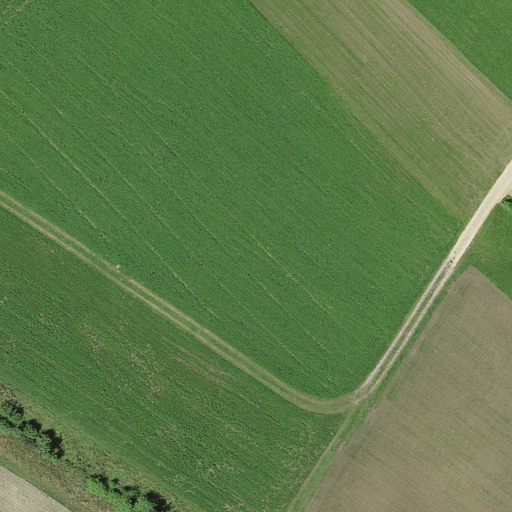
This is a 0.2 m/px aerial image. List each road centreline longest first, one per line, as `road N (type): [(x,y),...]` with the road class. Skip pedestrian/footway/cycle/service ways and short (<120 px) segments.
road 1 (track): [(308,408),(0,200)]
road 2 (track): [(308,408),(344,410),(371,395),(457,259)]
